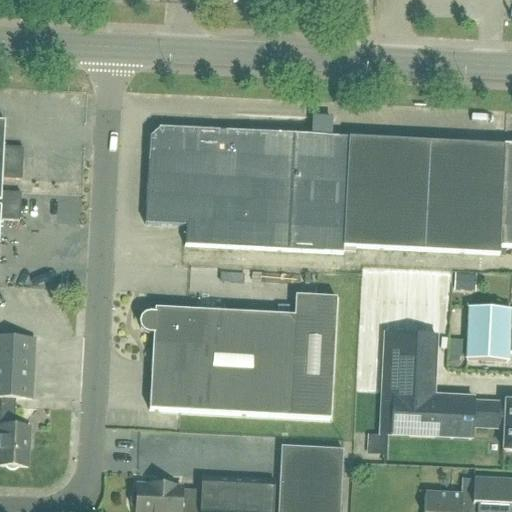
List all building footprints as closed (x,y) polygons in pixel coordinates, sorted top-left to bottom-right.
[(4,124),(0,124),(0,203),(0,204),(1,195),(2,182),(21,183),(23,151),(3,150),(4,124)] [(343,257),(343,250),(349,141),(166,132),(158,132),(149,140),(148,148),(144,227),(185,229),(184,249),(343,257)] [(511,250),(511,231),(501,230),(505,149),(503,149),(349,141),(343,250),(499,258),(500,250),(511,250)] [(511,148),(505,149),(501,230),(511,231),(511,148)] [(1,195),(0,204),(0,207),(0,222),(19,224),(21,196),(1,195)] [(47,295),(34,297),(36,315),(49,313),(47,295)] [(149,413),(290,420),(330,423),(336,302),(295,299),(294,319),(154,312),(154,317),(149,317),(144,318),(141,321),(139,326),(140,331),(143,335),(148,337),(153,337),(149,413)] [(511,355),(511,315),(509,315),(509,313),(469,311),(466,363),(507,365),(507,356),(511,355)] [(368,438),(367,457),(384,458),(385,438),(470,443),(471,430),(503,432),(502,454),(511,454),(511,405),(504,405),(504,407),(472,406),(472,402),(433,400),(436,340),(384,337),(379,438),(368,438)] [(0,340),(0,400),(1,401),(0,412),(0,468),(6,469),(8,471),(10,472),(13,472),(16,471),(18,470),(28,470),(30,430),(14,429),(15,401),(31,402),(34,342),(0,340)] [(280,450),(277,511),(339,511),(342,453),(280,450)] [(214,480),(201,492),(201,494),(181,493),(181,491),(167,490),(167,492),(156,492),(156,489),(137,488),(137,497),(133,498),(131,502),(130,506),(132,510),(135,511),(272,511),(274,483),(214,480)] [(462,490),(462,498),(424,496),(423,511),(511,511),(511,484),(473,482),(473,491),(462,490)]
